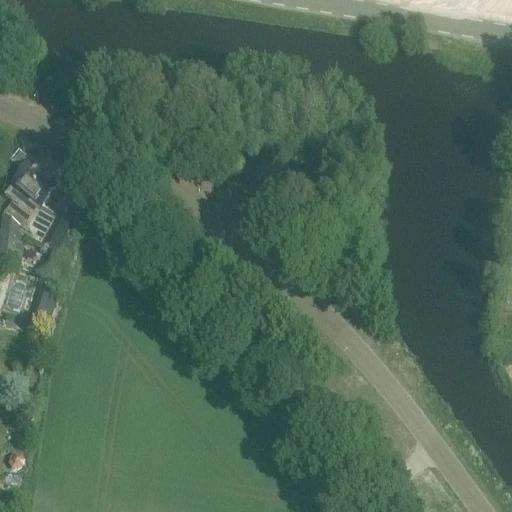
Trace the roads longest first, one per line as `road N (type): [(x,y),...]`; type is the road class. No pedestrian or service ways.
road 1 (unclassified): [(482,511),(379,375),(227,234),(93,148),(0,105)]
road 2 (unclassified): [(511,30),(322,0)]
